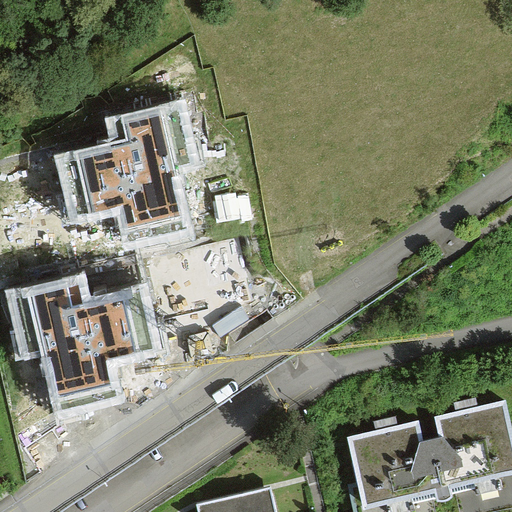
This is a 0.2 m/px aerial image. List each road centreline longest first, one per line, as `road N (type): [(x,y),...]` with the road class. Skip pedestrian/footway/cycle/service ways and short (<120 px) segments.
road 1 (residential): [(32,511),(511,180)]
road 2 (residential): [(99,511),(314,375)]
